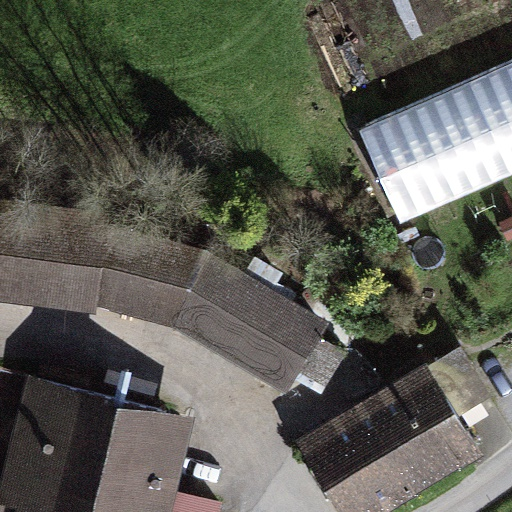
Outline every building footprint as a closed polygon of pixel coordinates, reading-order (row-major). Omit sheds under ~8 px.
[(511,60),(360,127),(401,220),(511,171),(511,60)] [(107,226),(0,211),(0,283),(87,294),(180,320),(284,382),(320,321),(204,253),(107,226)] [(429,365),(309,438),(353,511),(363,511),(477,444),(429,365)] [(138,511),(166,411),(32,375),(0,497),(0,511),(138,511)] [(168,489),(161,511),(217,511),(220,503),(168,489)]
